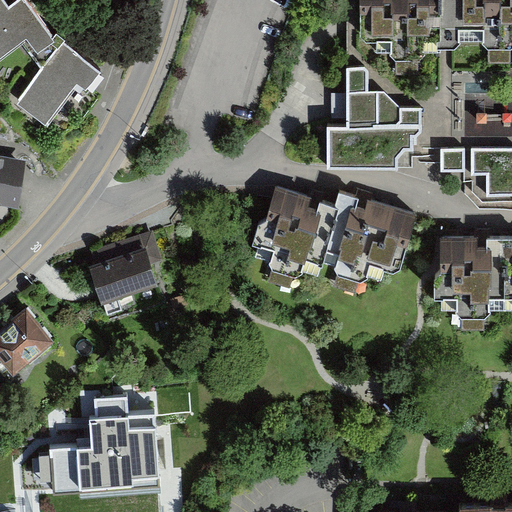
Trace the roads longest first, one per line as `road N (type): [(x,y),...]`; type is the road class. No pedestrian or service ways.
road 1 (residential): [(65,210),(228,169),(356,176),(468,216),(511,219)]
road 2 (residential): [(65,210),(145,76),(167,0)]
road 3 (unknown): [(228,169),(291,106),(337,18)]
